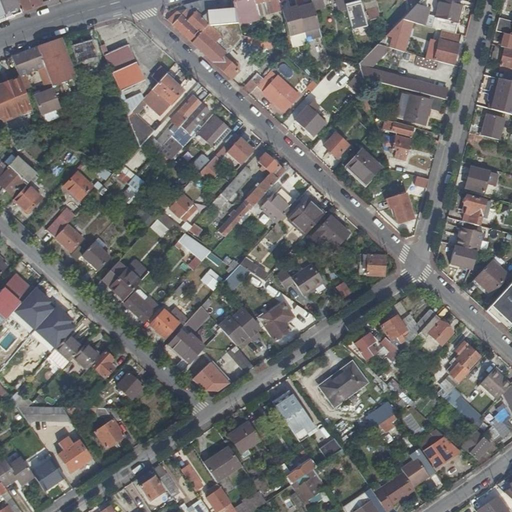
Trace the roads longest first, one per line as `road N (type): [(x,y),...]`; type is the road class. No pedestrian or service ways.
road 1 (residential): [(139,0),(285,147),(417,264)]
road 2 (residential): [(205,411),(0,221)]
road 3 (residential): [(417,264),(490,0)]
road 4 (residential): [(205,411),(417,264)]
road 5 (residential): [(57,511),(205,411)]
road 6 (primary): [(125,0),(0,41)]
road 7 (residential): [(511,351),(417,264)]
